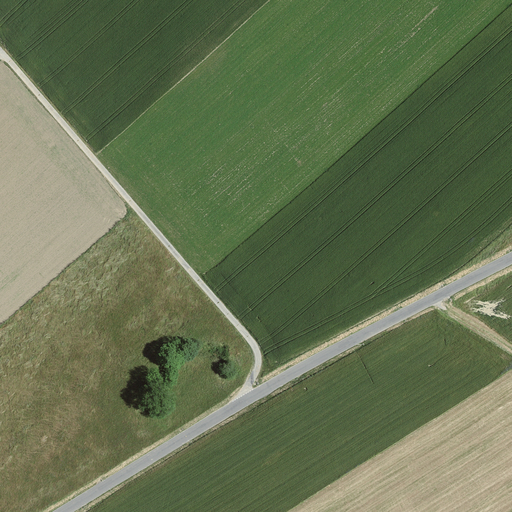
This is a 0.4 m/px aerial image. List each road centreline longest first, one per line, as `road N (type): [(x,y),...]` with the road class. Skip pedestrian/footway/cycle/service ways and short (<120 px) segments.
road 1 (tertiary): [(511,261),(243,402),(64,511)]
road 2 (track): [(243,402),(258,365),(254,345),(0,51)]
